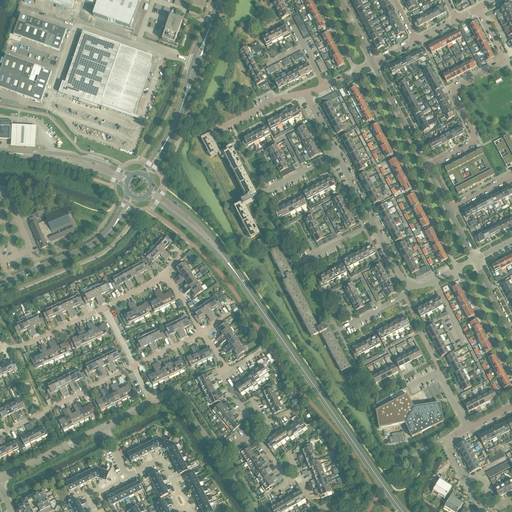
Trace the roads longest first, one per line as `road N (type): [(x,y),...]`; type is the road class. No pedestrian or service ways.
road 1 (secondary): [(403,511),(235,271)]
road 2 (residential): [(425,166),(475,140),(453,86),(503,59),(477,8)]
road 3 (residential): [(355,71),(458,268)]
road 4 (unclassified): [(47,107),(78,25),(196,63)]
road 5 (residential): [(0,434),(133,365)]
road 6 (residential): [(151,403),(180,394),(221,449),(259,428)]
road 7 (tertiary): [(0,284),(88,247),(112,227)]
road 8 (secondary): [(235,271),(202,226),(151,185)]
